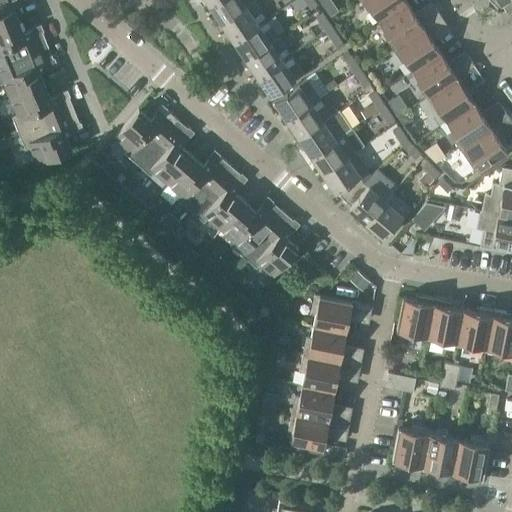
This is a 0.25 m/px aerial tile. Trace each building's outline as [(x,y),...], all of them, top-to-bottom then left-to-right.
[(0,0),(0,25),(18,18),(12,3),(19,0),(0,0)] [(213,0),(212,1),(218,10),(215,12),(221,21),(252,0),(213,0)] [(254,0),(252,0),(221,21),(228,32),(231,30),(236,38),(266,17),(254,0)] [(314,0),(305,0),(311,8),(317,4),(314,0)] [(360,0),(368,11),(372,8),(379,19),(407,1),(406,0),(360,0)] [(511,0),(494,0),(497,4),(502,0),(508,9),(511,6),(511,0)] [(407,1),(379,19),(386,29),(382,32),(392,47),(441,14),(434,3),(416,15),(407,1)] [(325,29),(331,26),(322,12),(316,16),(325,29)] [(441,14),(392,47),(402,62),(406,59),(413,69),(440,51),(431,37),(448,25),(441,14)] [(266,17),(236,38),(242,46),(239,48),(245,57),(278,35),(266,17)] [(18,18),(0,25),(0,63),(48,43),(41,27),(24,33),(18,18)] [(331,26),(325,29),(335,44),(341,40),(331,26)] [(278,35),(245,57),(252,67),(255,66),(260,73),(290,53),(278,35)] [(48,43),(0,63),(0,82),(5,81),(11,97),(45,83),(39,68),(55,61),(48,43)] [(440,51),(413,69),(420,79),(416,82),(426,97),(475,64),(467,53),(450,65),(440,51)] [(290,53),(260,73),(266,82),(263,83),(270,94),(303,72),(290,53)] [(354,72),(360,68),(351,54),(345,58),(354,72)] [(475,64),(426,97),(417,103),(426,116),(429,114),(437,126),(447,119),(474,101),(464,87),(482,75),(475,64)] [(360,68),(354,72),(364,87),(370,83),(360,68)] [(289,115),(319,95),(306,77),(274,99),(281,110),(284,108),(289,115)] [(45,83),(11,97),(18,113),(12,115),(18,131),(74,108),(68,91),(51,98),(45,83)] [(378,108),(384,104),(375,90),(369,94),(378,108)] [(319,95),(289,115),(295,124),(292,126),(298,135),(330,113),(319,95)] [(474,101),(447,119),(453,129),(449,132),(459,147),(508,114),(501,103),(483,115),(474,101)] [(384,104),(378,108),(388,123),(394,119),(384,104)] [(137,163),(177,117),(164,105),(152,119),(139,108),(115,135),(129,147),(125,152),(137,163)] [(74,108),(18,131),(25,148),(31,145),(38,162),(72,149),(65,132),(82,126),(74,108)] [(313,152),(351,126),(339,108),(330,113),(298,135),(305,146),(308,144),(313,152)] [(412,115),(407,108),(397,115),(404,125),(411,120),(412,115)] [(511,119),(508,114),(459,147),(469,161),(473,158),(481,170),(508,151),(498,136),(511,126),(511,119)] [(177,117),(137,163),(151,175),(155,170),(168,181),(192,154),(180,143),(191,130),(181,121),(177,117)] [(351,126),(313,152),(319,160),(316,162),(322,171),(355,149),(364,143),(352,125),(351,126)] [(402,144),(408,140),(399,126),(393,130),(402,144)] [(408,140),(402,144),(415,158),(420,153),(408,140)] [(439,144),(427,152),(436,162),(446,155),(439,144)] [(355,149),(322,171),(329,182),(332,180),(344,197),(371,173),(355,149)] [(192,154),(168,181),(181,193),(177,197),(192,210),(231,165),(216,151),(204,165),(192,154)] [(427,171),(419,179),(426,186),(439,172),(427,160),(422,165),(427,171)] [(221,228),(245,200),(233,189),(245,176),(231,165),(192,210),(204,221),(208,216),(221,228)] [(480,209),(511,215),(511,166),(502,165),(499,182),(493,181),(491,193),(485,192),(481,209),(480,209)] [(366,221),(392,192),(397,186),(377,168),(371,173),(344,197),(359,211),(357,213),(366,221)] [(445,179),(441,184),(451,194),(456,189),(445,179)] [(392,192),(366,221),(375,229),(377,227),(385,234),(409,207),(392,192)] [(245,200),(221,228),(234,239),(230,243),(243,254),(283,209),(269,197),(257,211),(245,200)] [(429,204),(415,220),(427,231),(449,208),(429,204)] [(283,209),(243,254),(257,267),(261,262),(274,274),(298,247),(285,235),(297,222),(283,209)] [(511,215),(480,209),(477,227),(483,228),(480,245),(492,247),(493,244),(511,247),(511,215)] [(170,231),(178,222),(171,216),(163,224),(170,231)] [(187,230),(178,222),(170,231),(179,239),(187,230)] [(368,279),(355,268),(348,277),(361,288),(368,279)] [(314,324),(346,330),(349,313),(370,317),(372,303),(315,292),(311,311),(316,312),(314,324)] [(426,339),(434,297),(422,294),(421,299),(403,296),(396,328),(410,331),(409,335),(426,339)] [(456,340),(462,307),(446,304),(447,300),(434,297),(426,339),(444,342),(445,337),(456,340)] [(467,347),(485,350),(493,308),(480,306),(480,311),(462,307),(456,345),(463,346),(462,347),(467,349),(467,347)] [(493,308),(485,350),(502,354),(503,349),(511,350),(511,317),(505,316),(506,311),(493,308)] [(303,352),(361,363),(363,351),(342,347),(346,330),(314,324),(311,336),(306,335),(303,352)] [(396,350),(389,349),(388,349),(384,365),(392,367),(396,350)] [(361,363),(303,352),(299,370),(304,371),(302,383),(334,389),(338,372),(358,376),(361,363)] [(445,359),(441,377),(449,378),(452,360),(445,359)] [(452,360),(449,378),(457,380),(457,379),(460,362),(452,360)] [(385,384),(413,390),(415,376),(388,371),(385,384)] [(441,378),(440,385),(455,388),(457,380),(449,378),(441,377),(441,378)] [(438,382),(429,380),(427,391),(436,393),(438,382)] [(334,389),(302,383),(299,395),(295,394),(291,411),(349,422),(351,409),(331,405),(334,389)] [(447,390),(439,389),(438,397),(445,398),(447,390)] [(495,409),(499,393),(491,391),(488,408),(495,409)] [(349,422),(291,411),(288,429),(293,430),(290,443),(323,449),(326,431),(346,435),(349,422)] [(422,469),(430,427),(412,423),(411,428),(398,425),(392,458),(410,461),(409,466),(422,469)] [(430,427),(422,469),(434,471),(435,467),(452,470),(458,437),(446,435),(447,430),(430,427)] [(265,433),(256,431),(254,441),(264,442),(265,433)] [(458,437),(452,470),(469,473),(468,478),(482,481),(490,439),(471,435),(470,440),(458,437)] [(260,489),(249,486),(246,498),(258,501),(260,489)] [(271,511),(310,511),(312,502),(280,496),(277,509),(273,508),(271,511)]
